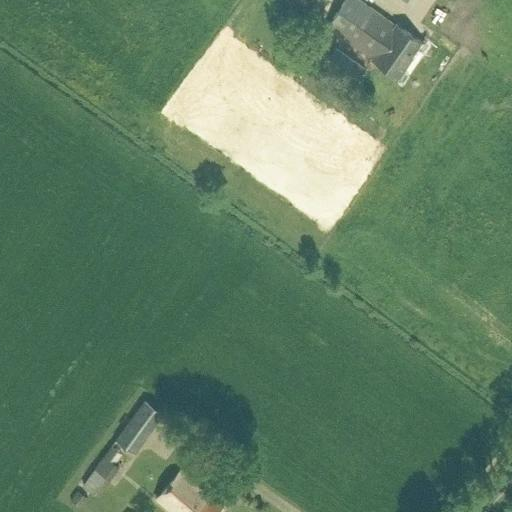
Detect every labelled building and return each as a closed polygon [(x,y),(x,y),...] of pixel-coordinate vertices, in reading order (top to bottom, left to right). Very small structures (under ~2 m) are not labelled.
[(344,0),(328,25),(362,49),(372,56),(371,58),(397,76),(422,40),(395,22),(395,23),(362,0),(344,0)] [(364,66),(335,47),(325,62),(354,82),(364,66)] [(163,411),(144,398),(115,439),(134,452),(163,411)] [(120,465),(114,462),(103,454),(82,483),(100,494),(120,465)] [(156,496),(174,511),(216,511),(222,506),(180,469),(156,496)] [(115,485),(103,492),(110,503),(121,496),(115,485)] [(87,496),(77,489),(70,499),(80,506),(87,496)]
